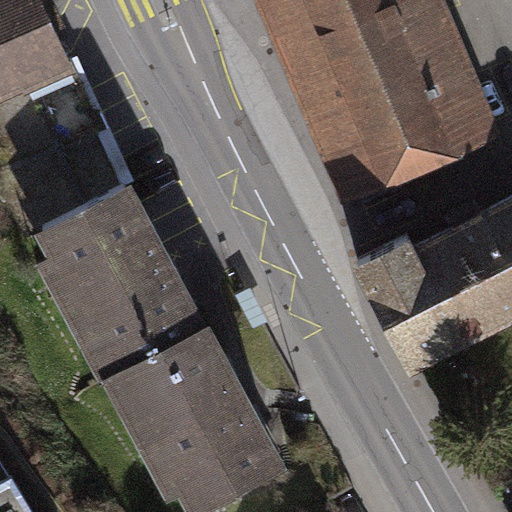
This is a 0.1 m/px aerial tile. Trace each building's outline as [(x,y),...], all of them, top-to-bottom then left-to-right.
[(0,0),(0,98),(71,66),(40,0),(0,0)] [(446,0),(260,0),(351,201),(506,132),(446,0)] [(129,175),(71,66),(0,98),(0,186),(21,232),(32,227),(129,175)] [(129,175),(32,227),(45,251),(34,257),(99,378),(207,320),(129,175)] [(413,232),(357,261),(415,373),(511,323),(511,194),(419,242),(413,232)] [(282,462),(207,320),(99,378),(164,496),(179,488),(191,511),(282,462)] [(0,480),(0,511),(34,511),(11,474),(0,480)]
